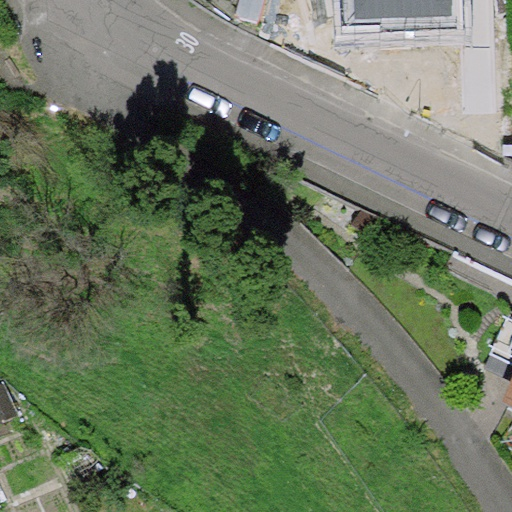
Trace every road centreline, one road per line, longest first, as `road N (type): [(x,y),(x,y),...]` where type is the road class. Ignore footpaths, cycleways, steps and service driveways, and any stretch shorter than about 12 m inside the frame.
road 1 (residential): [(505,511),(415,379),(324,276),(105,96),(84,10)]
road 2 (residential): [(84,10),(511,220)]
